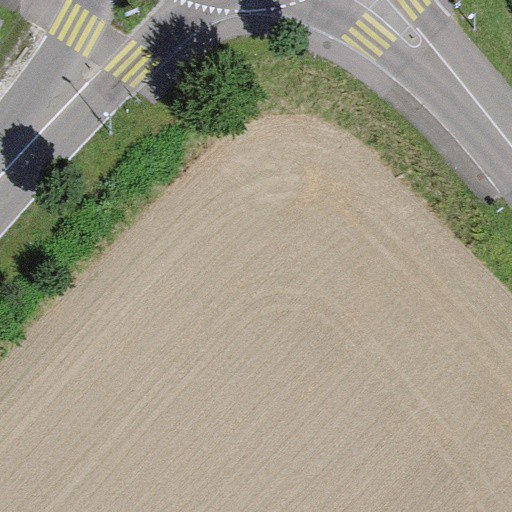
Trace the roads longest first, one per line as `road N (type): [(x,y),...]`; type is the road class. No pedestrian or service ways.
road 1 (tertiary): [(375,0),(511,147)]
road 2 (secondary): [(61,103),(134,63),(201,0)]
